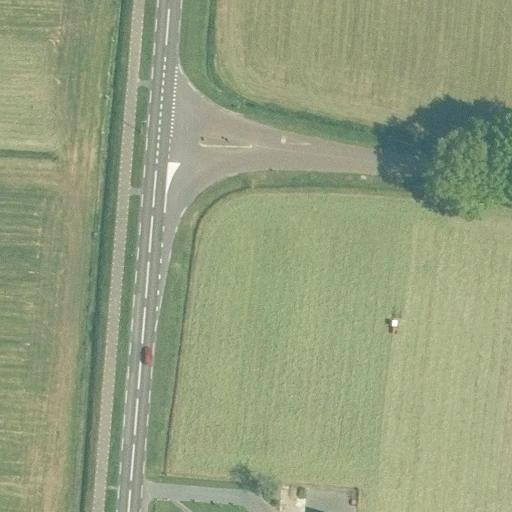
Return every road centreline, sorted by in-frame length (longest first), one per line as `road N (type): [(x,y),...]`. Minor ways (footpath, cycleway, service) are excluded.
road 1 (secondary): [(127,511),(156,138)]
road 2 (unclassified): [(156,138),(511,179)]
road 3 (secondary): [(156,138),(167,0)]
